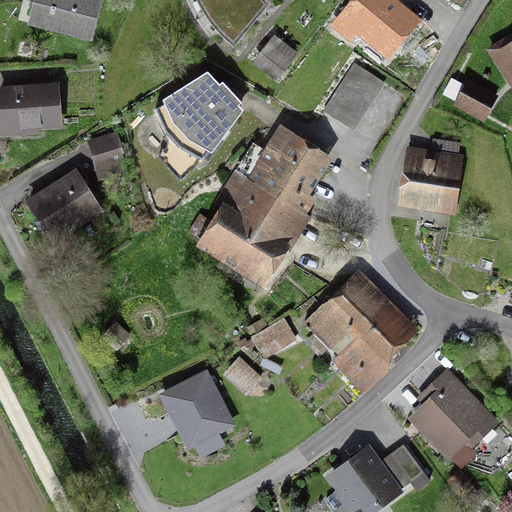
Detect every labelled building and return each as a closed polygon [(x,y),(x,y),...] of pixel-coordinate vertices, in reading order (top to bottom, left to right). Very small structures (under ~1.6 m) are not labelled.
[(34,0),(34,2),(30,18),(69,27),(68,34),(89,40),(98,0),(34,0)] [(197,0),(200,6),(211,23),(224,38),(231,44),(263,6),(257,0),(197,0)] [(350,41),(360,31),(388,54),(412,25),(382,0),(354,0),(355,0),(333,27),(350,41)] [(511,77),(511,35),(489,49),(508,80),(511,77)] [(203,161),(243,110),(208,71),(155,108),(166,148),(160,156),(181,179),(203,161)] [(468,87),(457,106),(478,118),(489,99),(468,87)] [(0,92),(0,109),(2,136),(22,134),(22,129),(57,126),(54,88),(38,90),(0,92)] [(320,158),(277,131),(246,180),(290,207),(320,158)] [(115,136),(88,144),(96,171),(123,163),(115,136)] [(429,155),(406,152),(399,198),(437,204),(440,187),(445,188),(447,173),(454,175),(456,160),(429,155)] [(279,245),(277,244),(297,212),(290,207),(246,180),(233,172),(194,237),(222,255),(226,250),(262,273),(279,245)] [(76,175),(27,205),(50,241),(98,210),(76,175)] [(378,361),(407,334),(356,282),(336,302),(327,311),(321,305),(302,324),(328,349),(346,331),(358,343),(344,358),(345,359),(337,366),(363,392),(386,370),(378,361)] [(223,375),(245,395),(259,379),(237,359),(223,375)] [(232,427),(206,376),(163,399),(190,450),(232,427)] [(467,446),(490,423),(450,382),(427,405),(412,419),(446,456),(462,441),(467,446)] [(388,455),(408,484),(422,474),(401,445),(388,455)] [(348,507),(350,505),(354,511),(369,511),(396,493),(365,451),(344,467),(330,477),(340,491),(337,493),(348,507)]
